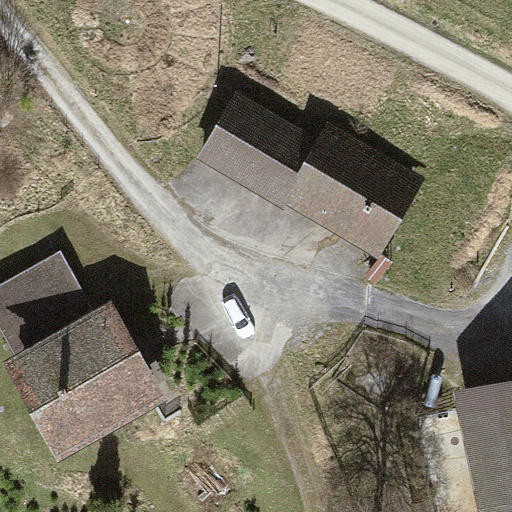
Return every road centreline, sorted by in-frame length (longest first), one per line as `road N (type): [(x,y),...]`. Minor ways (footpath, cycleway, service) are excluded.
road 1 (track): [(0,14),(180,236),(271,286),(509,341),(511,332)]
road 2 (track): [(271,286),(264,346),(315,511)]
road 3 (track): [(337,0),(511,94)]
